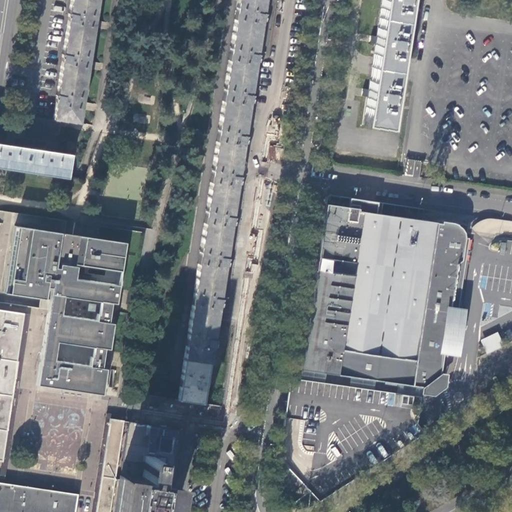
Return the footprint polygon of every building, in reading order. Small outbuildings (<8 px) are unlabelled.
[(70,0),(53,118),(79,122),(97,0),(70,0)] [(237,0),(215,146),(212,167),(208,192),(204,219),(201,242),(197,266),(194,289),(189,320),(185,345),(183,358),(210,362),(212,348),(213,339),(218,306),(219,298),(224,265),(226,257),(231,224),(232,216),(237,183),(238,174),(243,141),(244,133),(249,100),(251,92),(256,59),(257,51),(262,18),(263,9),(264,0),(237,0)] [(363,123),(389,128),(397,70),(407,0),(381,0),(376,38),(372,66),(368,90),(363,123)] [(0,143),(0,145),(0,166),(67,177),(70,153),(53,151),(45,150),(11,144),(3,143),(0,143)] [(437,222),(437,221),(427,220),(376,214),(378,202),(350,198),(348,207),(326,204),(308,322),(303,321),(301,333),(297,333),(295,342),(305,344),(301,369),(422,387),(421,393),(434,395),(445,386),(447,373),(445,371),(448,353),(458,355),(465,308),(459,307),(469,238),(465,237),(465,234),(464,232),(463,230),(461,228),(460,226),(459,225),(458,224),(455,223),(452,223),(442,221),(441,223),(437,222)] [(102,394),(112,326),(118,284),(75,277),(77,265),(68,264),(69,262),(121,270),(125,242),(14,225),(4,292),(45,298),(47,287),(51,287),(46,316),(36,384),(102,394)] [(0,460),(2,461),(24,312),(0,309),(0,460)] [(1,466),(5,466),(27,313),(24,312),(2,461),(1,466)] [(480,339),(487,353),(504,346),(497,331),(480,339)] [(210,362),(183,358),(182,365),(178,392),(177,400),(203,404),(207,382),(210,362)] [(96,511),(111,418),(124,420),(124,416),(106,413),(94,491),(91,511),(96,511)] [(113,511),(128,421),(124,420),(111,418),(96,511),(113,511)] [(167,511),(180,429),(128,421),(113,511),(167,511)] [(74,511),(77,494),(0,482),(0,511),(74,511)]
